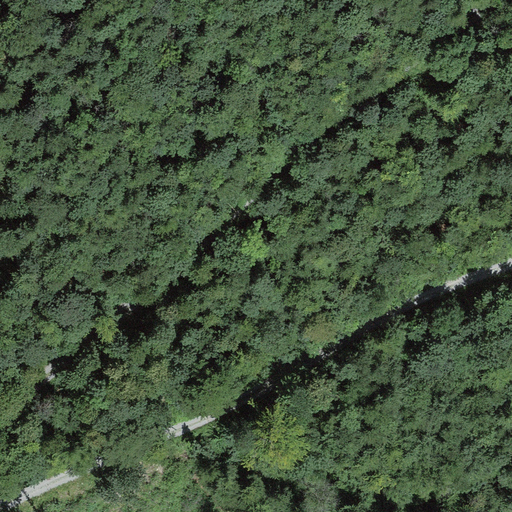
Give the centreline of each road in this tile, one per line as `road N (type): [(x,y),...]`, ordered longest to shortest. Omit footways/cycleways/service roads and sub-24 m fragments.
road 1 (track): [(0,405),(350,99),(490,0)]
road 2 (track): [(511,225),(279,324),(105,419),(0,491)]
